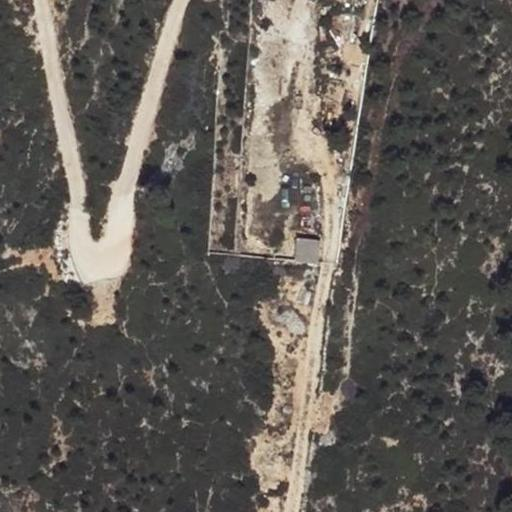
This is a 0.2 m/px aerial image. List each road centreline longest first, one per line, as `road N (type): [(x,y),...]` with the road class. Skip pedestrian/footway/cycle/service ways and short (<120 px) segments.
road 1 (track): [(184,0),(102,277),(83,259),(37,0)]
road 2 (track): [(442,0),(404,52),(380,119),(348,312),(347,376),(335,404),(309,405)]
road 3 (track): [(291,511),(324,270)]
